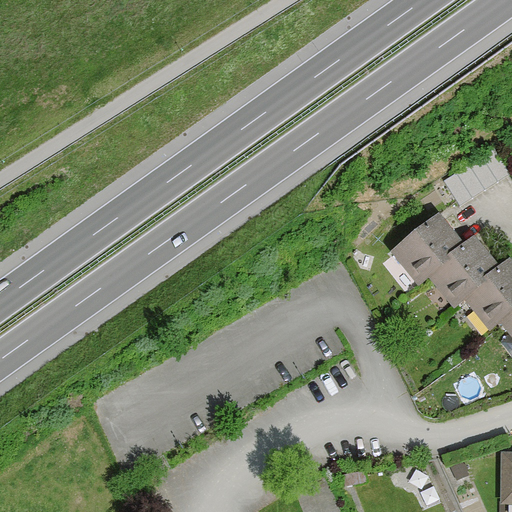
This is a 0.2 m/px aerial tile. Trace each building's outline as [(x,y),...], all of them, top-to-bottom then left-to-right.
[(461,209),(511,176),(494,150),(444,183),(461,209)] [(465,257),(441,228),(394,266),(418,295),(430,286),(465,257)] [(465,257),(430,286),(456,318),(464,312),(501,281),(474,249),(465,257)] [(501,281),(464,312),(490,344),(500,336),(511,325),(511,274),(511,273),(501,281)] [(511,325),(500,336),(511,350),(511,325)]
